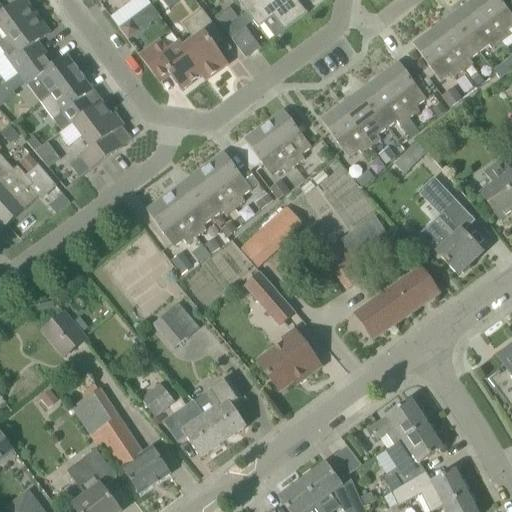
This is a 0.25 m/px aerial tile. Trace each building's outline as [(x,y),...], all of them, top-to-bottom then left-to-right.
[(0,30),(6,39),(37,17),(24,0),(22,0),(4,13),(0,7),(0,30)] [(138,0),(111,19),(119,30),(131,21),(150,7),(144,0),(138,0)] [(266,0),(236,0),(247,14),(266,0)] [(281,33),(281,34),(307,14),(307,13),(306,14),(296,1),(296,0),(266,0),(247,14),(258,29),(273,17),(283,31),(281,33)] [(473,0),(471,2),(502,44),(511,37),(508,33),(511,29),(511,17),(499,0),(473,0)] [(492,51),(502,44),(471,2),(451,17),(479,54),(489,47),(492,51)] [(131,21),(140,32),(158,19),(150,7),(131,21)] [(229,8),(214,18),(223,30),(224,30),(238,20),(229,8)] [(203,77),(202,78),(205,82),(227,66),(211,45),(222,38),(202,11),(182,25),(193,40),(192,43),(183,50),(182,50),(203,77)] [(44,56),(46,54),(38,43),(50,35),(37,17),(6,39),(0,43),(0,50),(19,75),(44,56)] [(451,17),(432,31),(463,73),(472,65),(469,61),(479,54),(451,17)] [(246,60),(260,49),(246,30),(239,20),(238,20),(224,30),(224,31),(231,41),(246,60)] [(119,30),(127,41),(140,32),(131,21),(119,30)] [(414,49),(440,83),(450,76),(453,80),(463,73),(432,31),(419,41),(421,44),(414,49)] [(166,71),(170,77),(182,92),(202,78),(203,77),(182,50),(183,50),(179,45),(168,53),(159,42),(139,57),(155,79),(166,71)] [(44,56),(19,75),(40,104),(80,75),(66,57),(52,67),(44,56)] [(511,57),(494,71),(501,80),(511,71),(511,57)] [(416,109),(426,101),(400,66),(394,71),(392,69),(379,78),(410,120),(419,113),(416,109)] [(476,73),(469,79),(477,89),(484,83),(476,73)] [(69,128),(72,125),(90,112),(82,101),(93,92),(80,75),(40,104),(53,121),(60,116),(69,128)] [(410,120),(379,78),(359,93),(387,130),(396,123),(400,127),(409,120),(410,120)] [(0,89),(0,107),(9,100),(8,92),(4,87),(0,89)] [(462,99),(454,88),(441,97),(450,108),(462,99)] [(387,130),(359,93),(340,107),(371,149),(380,141),(377,137),(387,130)] [(90,150),(80,157),(90,172),(121,149),(111,136),(123,127),(114,115),(111,117),(101,104),(90,112),(72,125),(90,150)] [(441,105),(431,112),(437,120),(446,113),(441,105)] [(322,124),(348,159),(358,151),(361,156),(371,149),(340,107),(327,117),(329,119),(322,124)] [(264,126),(295,168),(305,161),(301,157),(311,149),(285,115),(279,119),(277,117),(264,126)] [(419,133),(411,123),(409,120),(400,127),(402,130),(410,140),(419,133)] [(295,168),(264,126),(251,136),(253,139),(246,144),(272,178),(282,171),(285,175),(295,168)] [(10,127),(1,135),(10,146),(19,137),(10,127)] [(34,153),(41,147),(33,138),(27,144),(34,153)] [(35,153),(48,170),(60,160),(47,144),(35,153)] [(415,147),(394,166),(405,176),(425,157),(415,147)] [(316,156),(323,165),(333,158),(326,149),(316,156)] [(388,149),(378,156),(385,166),(396,159),(388,149)] [(37,167),(28,156),(19,164),(28,175),(37,167)] [(80,157),(69,166),(79,180),(90,172),(80,157)] [(204,168),(235,210),(245,203),(241,199),(251,191),(226,157),(219,162),(217,159),(204,168)] [(483,173),(486,178),(493,186),(480,196),(500,223),(510,215),(511,216),(511,174),(501,160),(483,173)] [(0,167),(0,200),(26,177),(17,168),(13,172),(5,163),(0,167)] [(28,175),(26,177),(0,200),(0,221),(0,222),(6,228),(38,199),(29,190),(33,186),(46,175),(38,166),(37,167),(28,175)] [(185,183),(212,220),(222,213),(225,217),(235,210),(204,168),(185,183)] [(362,190),(375,179),(368,171),(355,181),(362,190)] [(269,190),(278,202),(289,193),(281,182),(269,190)] [(165,197),(196,239),(206,232),(203,227),(212,220),(185,183),(165,197)] [(420,241),(458,277),(461,274),(463,275),(470,269),(469,267),(482,254),(462,236),(473,227),(431,185),(417,198),(439,223),(420,241)] [(61,196),(49,207),(56,215),(69,205),(70,204),(64,198),(62,195),(61,196)] [(267,196),(254,205),(260,212),(273,203),(268,195),(267,196)] [(148,215),(174,249),(184,242),(187,246),(196,239),(165,197),(152,207),(154,210),(148,215)] [(262,229),(280,250),(304,227),(286,207),(262,229)] [(321,256),(346,293),(366,279),(354,262),(389,238),(375,219),(321,256)] [(221,231),(227,239),(237,232),(230,224),(221,231)] [(280,250),(262,229),(239,250),(258,270),(280,250)] [(213,240),(204,247),(211,256),(220,249),(213,240)] [(192,254),(199,265),(210,258),(202,247),(192,254)] [(193,268),(181,253),(171,262),(182,276),(193,268)] [(420,269),(354,315),(373,341),(439,296),(420,269)] [(281,326),(293,315),(259,276),(245,288),(263,308),(264,307),(281,326)] [(73,324),(64,313),(41,333),(64,360),(87,340),(82,334),(73,324)] [(153,326),(173,350),(187,339),(167,315),(153,326)] [(79,319),(73,324),(82,334),(88,329),(79,319)] [(285,343),(257,363),(279,393),(294,382),(296,386),(320,368),(294,331),(283,340),(285,343)] [(511,347),(497,359),(506,372),(504,373),(502,371),(499,373),(498,372),(496,373),(497,375),(489,381),(511,412),(511,347)] [(241,400),(228,380),(194,403),(204,417),(223,445),(246,429),(230,407),(241,400)] [(86,400),(72,409),(71,409),(97,448),(105,443),(140,496),(169,476),(151,450),(142,456),(118,419),(117,419),(92,382),(79,390),(86,400)] [(174,403),(159,386),(141,401),(156,419),(174,403)] [(40,401),(47,410),(58,401),(51,392),(40,401)] [(386,435),(394,447),(402,442),(426,426),(411,402),(386,418),(387,419),(370,430),(377,441),(386,435)] [(177,444),(185,438),(200,460),(223,445),(204,417),(194,403),(184,410),(172,418),(163,424),(177,444)] [(418,466),(420,464),(442,450),(426,426),(402,442),(394,447),(385,453),(396,470),(382,480),(391,494),(402,488),(419,477),(412,468),(417,465),(418,466)] [(0,458),(11,450),(0,436),(0,458)] [(361,467),(359,464),(347,448),(334,457),(348,477),(361,467)] [(118,511),(102,490),(117,479),(95,451),(66,473),(85,498),(73,507),(76,511),(118,511)] [(301,482),(324,511),(323,511),(335,511),(340,508),(342,511),(365,511),(364,508),(360,499),(351,481),(350,481),(356,493),(346,498),(342,488),(324,465),(301,482)] [(421,496),(428,511),(434,511),(443,508),(467,495),(455,472),(431,484),(432,485),(426,488),(419,477),(402,488),(391,494),(392,494),(398,505),(399,507),(421,496)] [(278,499),(288,511),(309,511),(318,505),(319,505),(301,482),(278,499)] [(371,494),(360,499),(364,508),(376,503),(371,494)] [(444,511),(475,511),(467,495),(443,508),(444,511)]
